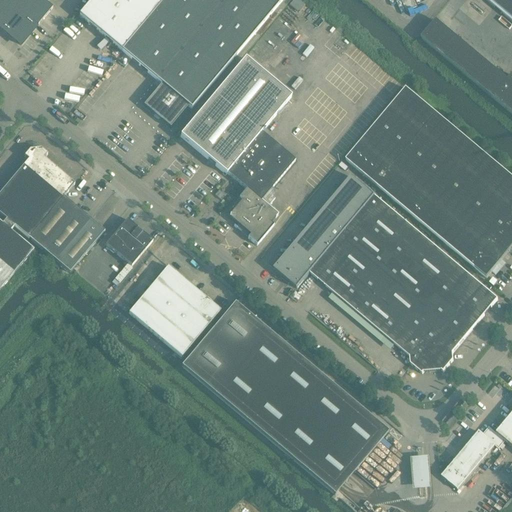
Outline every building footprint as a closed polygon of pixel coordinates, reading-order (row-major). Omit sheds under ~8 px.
[(46,4),(41,0),(0,0),(0,28),(21,46),(36,28),(37,28),(52,10),(46,4)] [(191,110),(283,0),(92,0),(79,16),(161,85),(143,107),(154,116),(153,117),(153,118),(157,121),(159,121),(159,120),(170,129),(188,108),(191,110)] [(511,0),(484,0),(511,23),(511,0)] [(295,162),(261,134),(291,98),(245,60),(180,137),(215,167),(224,174),(223,175),(225,177),(226,176),(227,175),(246,191),(239,199),(242,201),(228,218),(250,236),(248,239),(257,247),(273,227),(271,224),(278,216),(268,208),(275,199),(268,194),(295,162)] [(511,76),(492,99),(511,115),(511,76)] [(511,178),(457,132),(406,90),(346,161),(487,280),(502,261),(511,249),(511,178)] [(28,239),(63,198),(74,185),(44,160),(47,156),(41,150),(29,151),(24,158),(28,161),(0,194),(0,215),(6,221),(4,224),(19,237),(22,234),(28,239)] [(498,301),(375,197),(352,178),(274,271),(297,290),(310,275),(410,358),(410,365),(422,375),(424,374),(440,372),(442,372),(443,373),(453,362),(453,355),(498,301)] [(42,251),(77,209),(63,198),(28,239),(42,251)] [(56,262),(90,221),(77,209),(42,251),(56,262)] [(70,274),(104,233),(90,221),(56,262),(70,274)] [(131,268),(153,242),(142,233),(141,234),(137,230),(137,229),(127,221),(105,246),(131,268)] [(33,251),(18,238),(19,237),(4,224),(2,225),(0,223),(0,262),(14,274),(33,251)] [(0,291),(14,274),(0,262),(0,291)] [(220,312),(210,304),(167,268),(128,314),(181,359),(220,312)] [(388,433),(235,304),(181,367),(334,496),(388,433)] [(511,415),(497,433),(496,435),(489,429),(483,436),(479,433),(471,443),(471,445),(470,446),(468,446),(441,478),(458,492),(495,447),(498,450),(505,442),(511,447),(511,415)] [(419,485),(425,484),(424,464),(417,465),(419,485)]
